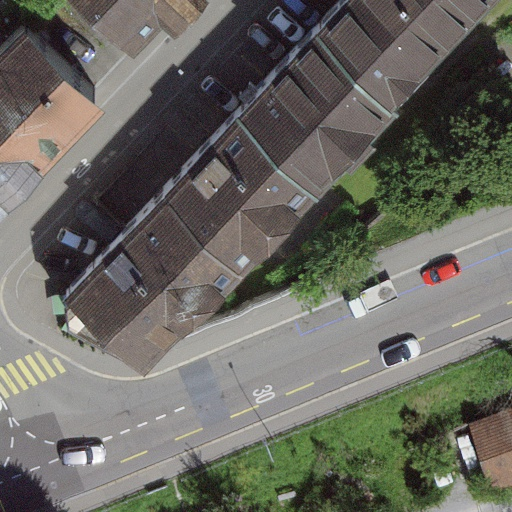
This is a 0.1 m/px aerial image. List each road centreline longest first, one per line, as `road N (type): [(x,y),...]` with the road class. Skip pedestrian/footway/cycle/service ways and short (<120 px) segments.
road 1 (tertiary): [(511,277),(30,470)]
road 2 (residential): [(235,0),(0,252)]
